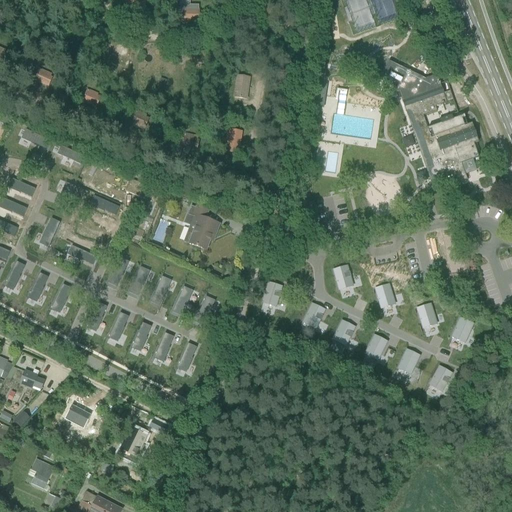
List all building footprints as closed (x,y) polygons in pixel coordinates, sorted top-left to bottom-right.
[(125,0),(124,2),(139,13),(145,5),(138,0),(125,0)] [(179,22),(198,23),(198,6),(179,5),(179,22)] [(182,53),(183,63),(197,62),(197,52),(182,53)] [(389,62),(379,81),(395,88),(399,100),(401,99),(405,111),(406,112),(408,112),(411,113),(415,124),(417,124),(420,130),(426,148),(424,152),(426,156),(429,158),(431,162),(433,168),(432,169),(431,169),(431,170),(431,171),(430,172),(430,173),(431,173),(431,174),(431,175),(432,175),(432,176),(433,176),(434,176),(435,176),(436,176),(439,184),(443,182),(443,183),(444,183),(447,184),(447,185),(455,182),(456,184),(460,182),(459,180),(466,178),(464,173),(463,173),(460,165),(478,158),(473,145),(478,143),(476,137),(476,136),(476,135),(476,134),(476,133),(476,132),(475,132),(475,131),(474,131),(474,130),(471,124),(467,126),(464,117),(453,121),(451,116),(444,119),(439,120),(441,125),(428,129),(423,116),(437,112),(435,107),(446,103),(453,101),(449,92),(443,94),(437,76),(425,80),(419,77),(420,74),(414,71),(413,74),(389,62)] [(35,81),(48,86),(51,80),(46,78),(47,75),(43,73),(39,72),(35,81)] [(236,98),(246,100),(249,79),(239,77),(236,98)] [(160,78),(157,85),(163,87),(165,80),(160,78)] [(323,108),(326,85),(317,84),(314,107),(323,108)] [(99,100),(94,98),(95,96),(90,94),(87,92),(83,102),(96,107),(99,100)] [(131,123),(144,128),(147,121),(142,119),(143,117),(139,115),(135,114),(131,123)] [(5,116),(2,124),(7,126),(11,119),(5,116)] [(401,151),(411,148),(404,122),(393,125),(401,151)] [(27,130),(23,138),(46,149),(50,141),(27,130)] [(226,152),(238,154),(241,133),(229,131),(226,152)] [(181,147),(196,151),(199,141),(184,137),(181,147)] [(62,146),(58,154),(81,164),(84,156),(62,146)] [(11,179),(8,188),(29,198),(33,189),(11,179)] [(126,192),(147,201),(159,206),(164,194),(130,181),(126,192)] [(67,183),(57,205),(67,209),(76,187),(67,183)] [(3,199),(0,205),(0,207),(22,217),(26,208),(3,199)] [(94,201),(90,210),(112,218),(116,210),(94,201)] [(136,229),(148,234),(159,206),(147,201),(136,229)] [(215,238),(219,225),(205,220),(208,212),(196,207),(195,208),(191,207),(187,215),(183,224),(189,227),(183,243),(189,245),(206,251),(211,237),(215,238)] [(52,220),(41,244),(49,248),(60,223),(52,220)] [(0,221),(0,231),(14,238),(18,230),(0,221)] [(83,224),(79,233),(102,243),(106,234),(83,224)] [(458,249),(455,236),(443,239),(446,251),(458,249)] [(73,247),(69,255),(93,266),(97,258),(73,247)] [(0,248),(0,257),(6,260),(10,252),(0,248)] [(119,259),(108,283),(116,287),(127,262),(119,259)] [(17,263),(5,287),(13,291),(25,267),(17,263)] [(347,267),(333,271),(339,291),(353,287),(347,267)] [(140,268),(128,293),(136,297),(148,272),(140,268)] [(40,275),(29,299),(36,303),(48,279),(40,275)] [(161,278),(150,303),(158,306),(169,281),(161,278)] [(268,283),(262,303),(276,307),(282,288),(268,283)] [(64,286),(52,310),(61,314),(72,290),(64,286)] [(389,286),(375,290),(381,310),(395,306),(389,286)] [(183,288),(172,313),(180,316),(191,292),(183,288)] [(205,298),(194,323),(202,326),(213,301),(205,298)] [(97,304),(86,329),(94,332),(105,308),(97,304)] [(312,305),(302,324),(316,331),(325,311),(312,305)] [(429,305),(416,310),(422,330),(436,325),(429,305)] [(119,314),(108,339),(116,343),(127,318),(119,314)] [(459,319),(451,338),(464,344),(472,325),(459,319)] [(342,322),(333,341),(346,347),(355,328),(342,322)] [(142,324),(131,349),(139,353),(150,328),(142,324)] [(164,335),(153,360),(162,363),(173,338),(164,335)] [(374,337),(365,355),(378,362),(387,343),(374,337)] [(188,345),(177,370),(185,374),(196,349),(188,345)] [(407,351),(398,370),(411,376),(420,357),(407,351)] [(438,368),(428,386),(441,394),(451,375),(438,368)] [(21,382),(20,385),(32,390),(33,387),(40,390),(43,382),(36,379),(38,373),(34,371),(32,375),(24,372),(21,382)] [(69,407),(66,420),(84,424),(87,412),(69,407)] [(2,412),(0,416),(0,418),(8,424),(12,417),(2,412)] [(22,412),(12,422),(19,429),(29,419),(22,412)] [(143,437),(128,429),(117,450),(133,458),(143,437)] [(17,438),(12,444),(18,448),(22,442),(17,438)] [(44,451),(41,457),(52,462),(55,456),(44,451)] [(31,485),(43,490),(50,474),(46,472),(49,467),(36,461),(31,471),(36,474),(31,485)] [(63,500),(69,485),(58,480),(51,495),(63,500)] [(86,492),(81,502),(92,508),(89,511),(120,511),(121,511),(86,492)]
